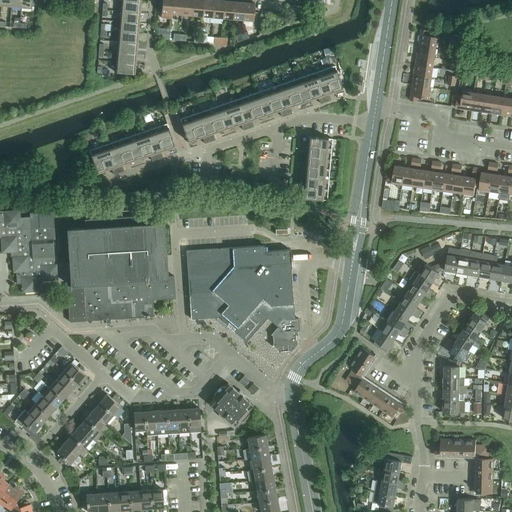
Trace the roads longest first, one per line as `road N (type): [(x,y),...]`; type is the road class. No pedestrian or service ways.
road 1 (tertiary): [(291,396),(302,364),(343,321),(373,122)]
road 2 (residential): [(175,236),(182,339),(211,338),(266,387),(291,396)]
road 3 (residential): [(373,122),(312,116),(207,151)]
road 4 (residential): [(511,300),(451,294),(413,383)]
road 5 (residential): [(418,112),(444,115),(440,138),(511,150)]
